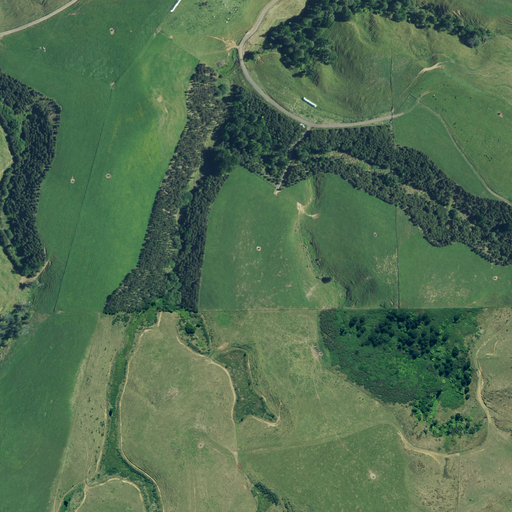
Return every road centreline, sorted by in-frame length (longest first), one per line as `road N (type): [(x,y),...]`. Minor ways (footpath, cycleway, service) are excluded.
road 1 (track): [(511,319),(476,354),(488,439),(468,453),(409,446),(390,422),(232,454),(191,436),(193,511)]
road 2 (track): [(409,111),(421,105),(437,112),(483,182),(511,204)]
